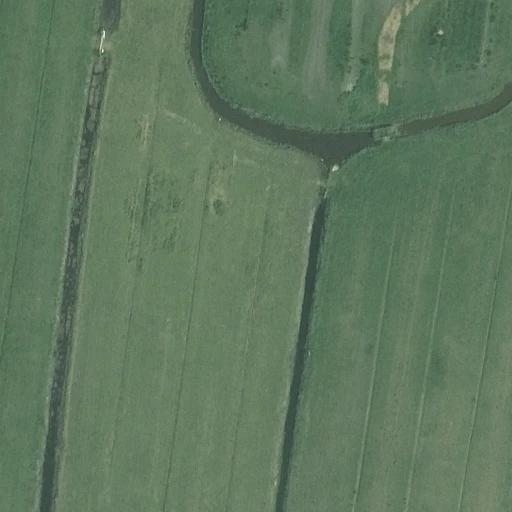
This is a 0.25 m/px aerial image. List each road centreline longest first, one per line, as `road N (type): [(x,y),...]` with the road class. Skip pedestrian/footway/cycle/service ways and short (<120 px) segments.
road 1 (track): [(420,0),(406,9),(391,42),(377,280)]
road 2 (track): [(382,184),(253,189)]
